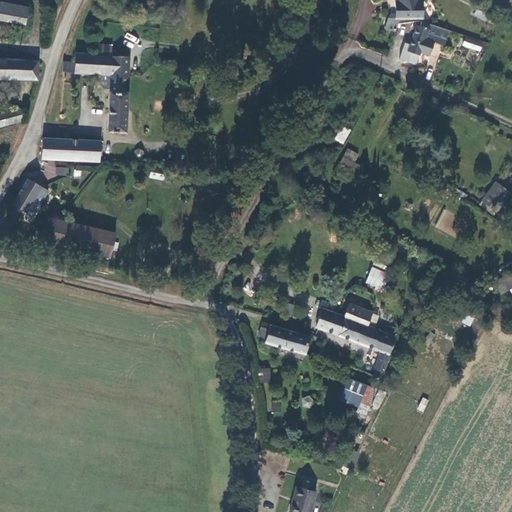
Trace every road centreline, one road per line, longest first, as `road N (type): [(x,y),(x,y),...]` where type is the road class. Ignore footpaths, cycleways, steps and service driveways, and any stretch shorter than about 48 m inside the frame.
road 1 (unclassified): [(511,123),(348,53),(202,299),(185,303),(0,260)]
road 2 (unclassified): [(0,193),(37,119),(76,0)]
